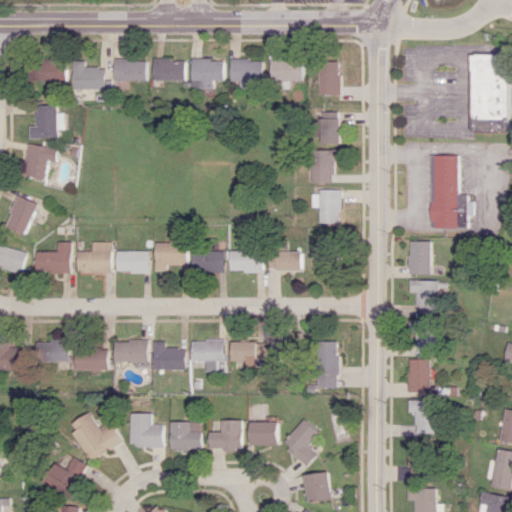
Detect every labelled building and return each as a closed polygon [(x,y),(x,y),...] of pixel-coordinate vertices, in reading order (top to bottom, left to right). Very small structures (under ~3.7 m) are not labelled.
[(473,55),(474,130),(510,129),(510,55),(473,55)] [(148,80),(148,59),(116,58),(116,79),(148,80)] [(305,80),(306,59),(273,58),(272,79),(305,80)] [(64,81),(65,59),(37,59),(37,80),(64,81)] [(188,80),(188,59),(157,59),(157,79),(188,80)] [(227,59),(195,59),(194,88),(215,89),(215,80),(227,80),(227,59)] [(234,81),(242,81),(242,90),(266,90),(265,59),(233,59),(234,81)] [(107,89),(107,67),(87,67),(87,60),(76,60),(75,88),(107,89)] [(343,94),(342,61),(321,62),(322,94),(343,94)] [(34,126),(34,104),(57,104),(58,138),(28,138),(28,125),(34,126)] [(341,111),(322,112),(323,143),(342,143),(341,111)] [(25,142),(68,149),(70,144),(78,145),(71,192),(39,185),(40,182),(18,179),(25,142)] [(335,182),(334,161),(342,160),(342,149),(313,150),(314,182),(335,182)] [(459,154),(432,155),(432,227),(468,227),(468,194),(459,194),(459,154)] [(320,222),(342,223),(342,191),(313,190),(313,207),(321,207),(320,222)] [(23,233),(33,202),(13,196),(4,227),(23,233)] [(153,270),(166,270),(166,264),(186,264),(187,239),(168,238),(168,242),(154,242),(153,270)] [(319,273),(340,272),(339,239),(318,240),(319,273)] [(68,272),(67,241),(54,242),(54,251),(33,251),(33,273),(68,272)] [(74,251),(74,272),(107,273),(108,242),(88,241),(88,251),(74,251)] [(410,273),(432,273),(432,241),(411,241),(410,273)] [(0,266),(19,271),(24,251),(0,245),(0,266)] [(192,251),(192,270),(225,270),(225,250),(192,251)] [(231,251),(232,271),(264,271),(263,250),(231,251)] [(146,251),(113,251),(114,272),(147,272),(146,251)] [(304,252),(271,252),(271,269),(304,270),(304,252)] [(440,280),(411,280),(411,291),(417,291),(417,312),(439,313),(440,280)] [(439,352),(439,320),(416,319),(415,352),(439,352)] [(271,364),(291,365),(293,340),(272,339),(271,364)] [(68,340),(34,340),(34,362),(69,361),(68,340)] [(114,361),(147,361),(147,340),(114,340),(114,361)] [(225,340),(192,340),(192,361),(207,360),(207,372),(217,371),(217,361),(226,360),(225,340)] [(153,369),(186,369),(186,348),(165,347),(165,341),(154,341),(153,369)] [(233,360),(247,360),(248,365),(258,365),(258,359),(265,359),(265,341),(232,341),(233,360)] [(340,341),(321,341),(321,387),(340,387),(340,341)] [(0,369),(25,370),(26,347),(0,345),(0,369)] [(107,370),(107,349),(75,349),(75,370),(107,370)] [(410,392),(431,392),(432,359),(410,359),(410,392)] [(438,433),(439,400),(411,400),(410,412),(417,412),(417,432),(438,433)] [(511,409),(506,409),(502,441),(511,442),(511,409)] [(70,425),(93,461),(124,441),(111,421),(100,428),(90,412),(70,425)] [(152,413),(132,413),(131,446),(164,446),(164,424),(152,424),(152,413)] [(318,454),(309,446),(321,432),(305,418),(283,444),(308,466),(318,454)] [(243,420),(222,419),(222,431),(210,431),(210,448),(242,449),(243,420)] [(202,449),(202,422),(171,421),(171,449),(202,449)] [(279,421),(251,422),(252,445),(280,445),(279,421)] [(411,473),(431,473),(431,441),(411,441),(411,473)] [(511,488),(511,449),(500,447),(493,484),(511,488)] [(51,487),(76,496),(88,462),(73,457),(69,469),(58,465),(51,487)] [(334,499),(330,471),(306,475),(310,502),(334,499)] [(439,503),(439,488),(410,487),(410,500),(417,500),(416,511),(445,511),(446,503),(439,503)]
